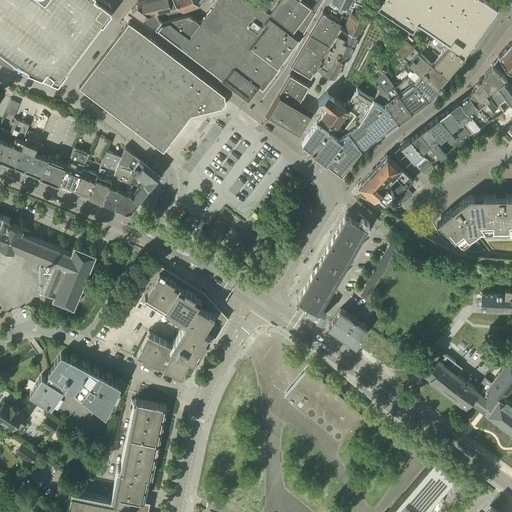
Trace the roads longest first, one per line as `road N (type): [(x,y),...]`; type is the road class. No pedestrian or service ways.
road 1 (residential): [(260,301),(330,192),(445,95),(511,13)]
road 2 (secondary): [(260,301),(511,490)]
road 3 (residential): [(0,71),(76,101),(160,159),(171,197),(153,237)]
road 4 (residential): [(201,403),(43,326)]
road 5 (secondary): [(0,175),(124,226)]
road 6 (residential): [(0,194),(96,233),(124,226)]
road 7 (secondary): [(153,237),(260,301)]
